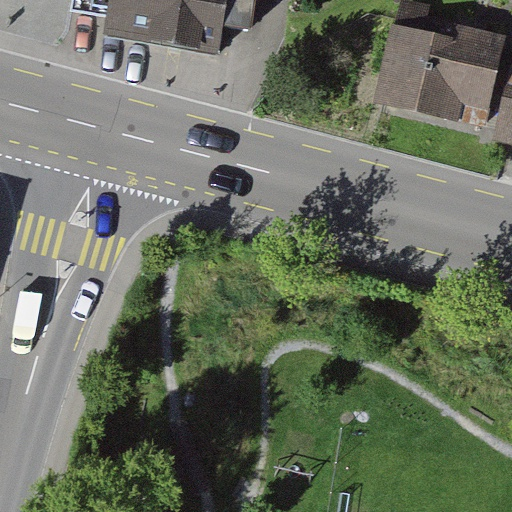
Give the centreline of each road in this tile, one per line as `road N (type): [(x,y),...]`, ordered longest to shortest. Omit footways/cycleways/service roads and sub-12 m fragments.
road 1 (secondary): [(511,239),(109,131)]
road 2 (residential): [(109,131),(0,506)]
